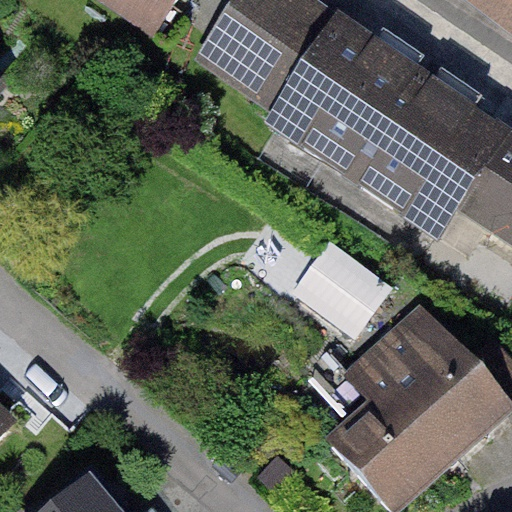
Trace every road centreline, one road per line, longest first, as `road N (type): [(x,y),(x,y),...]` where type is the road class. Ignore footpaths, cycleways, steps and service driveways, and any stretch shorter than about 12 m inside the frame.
road 1 (residential): [(0,298),(242,511)]
road 2 (residential): [(511,107),(358,0)]
